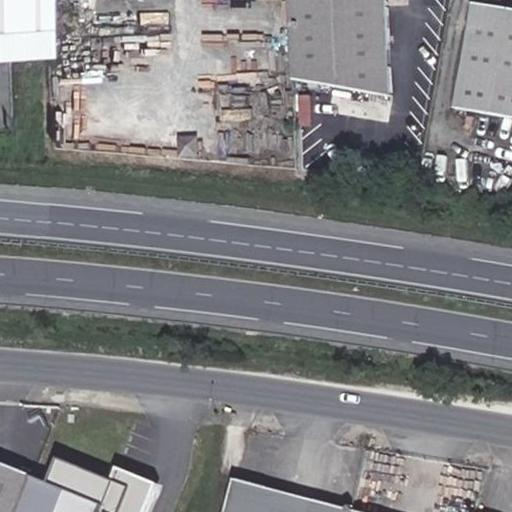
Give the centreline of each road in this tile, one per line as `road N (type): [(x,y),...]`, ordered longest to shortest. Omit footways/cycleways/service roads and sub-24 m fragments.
road 1 (trunk): [(0,275),(511,341)]
road 2 (trunk): [(511,280),(298,246),(0,218)]
road 3 (unclassified): [(511,429),(182,382),(0,367)]
road 4 (unknown): [(189,383),(186,448),(165,511)]
